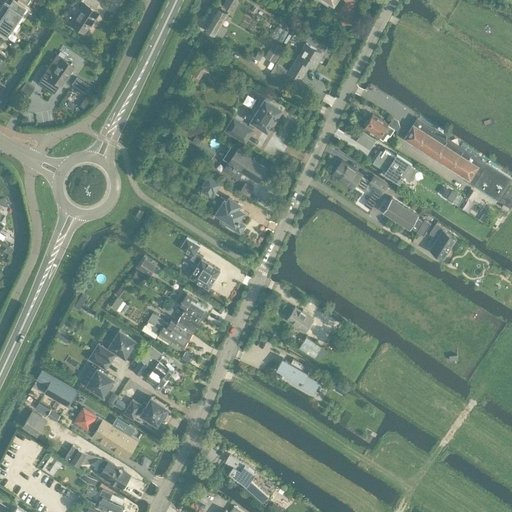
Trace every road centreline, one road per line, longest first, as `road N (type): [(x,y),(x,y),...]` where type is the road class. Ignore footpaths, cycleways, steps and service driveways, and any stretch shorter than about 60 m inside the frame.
road 1 (unclassified): [(154,511),(392,0)]
road 2 (unclassified): [(35,161),(48,139),(96,112),(154,0)]
road 3 (primary): [(97,158),(176,0)]
road 4 (primary): [(0,373),(72,212)]
road 5 (unclassified): [(0,327),(36,245),(29,188),(35,161)]
